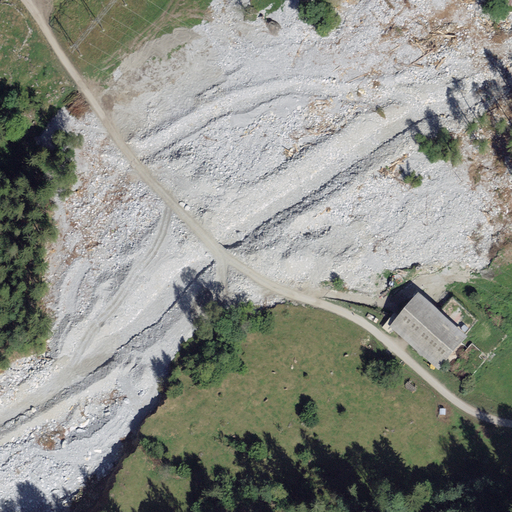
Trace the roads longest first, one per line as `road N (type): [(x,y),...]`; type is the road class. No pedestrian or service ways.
road 1 (track): [(115,137),(200,257),(363,323),(463,403),(511,420)]
road 2 (residential): [(25,0),(115,137),(198,101)]
